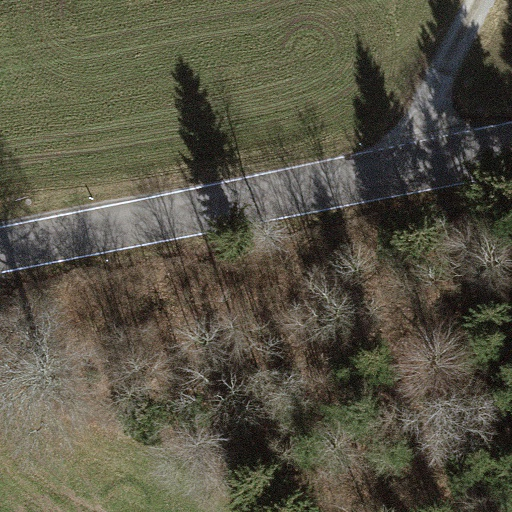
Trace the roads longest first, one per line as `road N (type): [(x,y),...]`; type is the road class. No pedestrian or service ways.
road 1 (tertiary): [(511,147),(0,250)]
road 2 (track): [(0,383),(215,489),(237,511)]
road 3 (track): [(421,165),(433,93),(481,0)]
